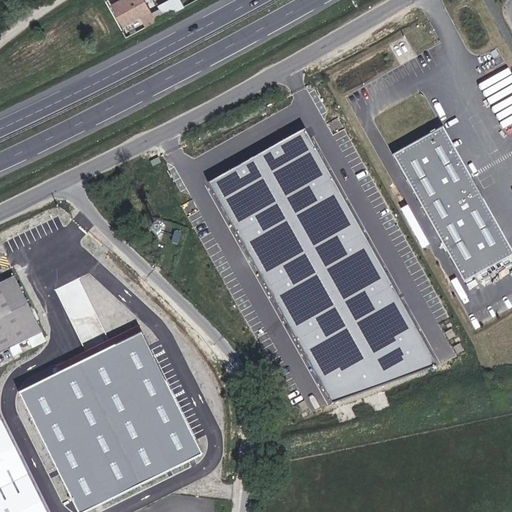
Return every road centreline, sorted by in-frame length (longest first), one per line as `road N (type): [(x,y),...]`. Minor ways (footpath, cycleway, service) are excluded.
road 1 (unclassified): [(65,183),(248,374),(256,412),(249,511)]
road 2 (residential): [(65,183),(408,0)]
road 3 (trunk): [(0,160),(314,0)]
road 4 (trunk): [(257,0),(0,127)]
